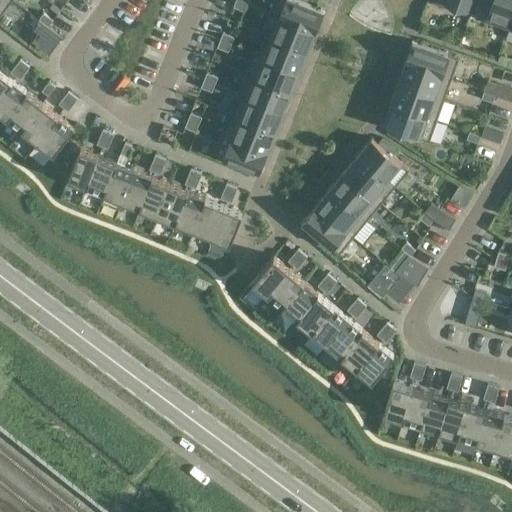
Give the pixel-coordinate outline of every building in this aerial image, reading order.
[(12,0),(0,0),(0,16),(12,0)] [(244,12),(247,4),(236,0),(235,0),(233,7),(244,12)] [(296,0),(275,0),(270,13),(315,32),(324,11),(296,0)] [(466,15),(471,0),(432,0),(432,3),(466,15)] [(507,30),(511,14),(511,0),(480,0),(474,18),(507,30)] [(53,21),(43,13),(39,20),(48,27),(53,21)] [(307,52),(315,32),(270,13),(262,34),(266,36),(266,35),(307,52)] [(39,20),(32,29),(55,46),(62,37),(39,20)] [(223,33),(220,40),(231,45),(234,37),(223,33)] [(266,36),(259,55),(258,55),(299,72),(307,52),(266,35),(266,36)] [(228,52),(231,45),(220,40),(217,48),(228,52)] [(405,63),(451,79),(458,58),(412,42),(405,63)] [(291,92),(299,72),(258,55),(259,55),(254,53),(246,74),(291,92)] [(20,60),(15,66),(25,73),(29,67),(20,60)] [(451,79),(405,63),(397,83),(444,100),(451,79)] [(20,79),(25,73),(15,66),(10,72),(20,79)] [(0,95),(12,80),(0,70),(0,95)] [(207,73),(204,80),(215,85),(218,77),(207,73)] [(246,74),(238,94),(283,112),(291,92),(246,74)] [(27,91),(12,80),(0,95),(0,112),(7,118),(27,91)] [(212,92),(215,85),(204,80),(201,87),(212,92)] [(511,89),(488,80),(484,91),(495,95),(511,101),(511,96),(511,89)] [(55,86),(49,82),(42,91),(48,96),(55,86)] [(444,100),(397,83),(390,103),(436,120),(444,100)] [(7,118),(22,129),(23,130),(43,103),(27,91),(7,118)] [(68,91),(63,98),(73,105),(78,99),(68,91)] [(492,103),(495,95),(484,91),(481,99),(492,103)] [(275,132),(283,112),(238,94),(230,114),(275,132)] [(73,105),(63,98),(59,104),(68,111),(73,105)] [(19,133),(35,145),(58,115),(43,103),(23,130),(22,129),(19,133)] [(436,120),(390,103),(383,125),(429,141),(436,120)] [(191,113),(188,120),(199,125),(202,117),(191,113)] [(230,114),(222,134),(267,152),(275,132),(230,114)] [(58,115),(35,145),(51,157),(74,127),(58,115)] [(199,125),(188,120),(185,128),(196,132),(199,125)] [(484,127),(481,136),(500,143),(503,133),(484,127)] [(103,130),(100,137),(111,142),(114,134),(103,130)] [(469,132),(466,139),(478,143),(480,136),(469,132)] [(267,152),(222,134),(213,155),(259,173),(267,152)] [(108,149),(111,142),(100,137),(97,144),(108,149)] [(357,156),(395,187),(409,170),(371,138),(357,156)] [(132,146),(125,143),(120,154),(128,157),(132,146)] [(66,183),(85,190),(99,155),(81,147),(66,183)] [(117,162),(99,155),(85,190),(104,198),(105,193),(117,162)] [(155,155),(152,162),(163,167),(166,159),(155,155)] [(343,172),(381,204),(395,187),(357,156),(343,172)] [(122,200),(135,169),(117,162),(105,193),(122,200)] [(163,167),(152,162),(149,170),(160,174),(163,167)] [(153,176),(135,169),(122,200),(120,204),(139,212),(153,176)] [(190,169),(188,177),(199,181),(202,174),(190,169)] [(367,220),(381,204),(343,172),(329,189),(367,220)] [(171,184),(153,176),(139,212),(156,219),(171,184)] [(196,188),(199,181),(188,177),(185,184),(196,188)] [(174,226),(188,191),(171,184),(156,219),(174,226)] [(226,184),(223,191),(234,195),(237,188),(226,184)] [(367,220),(329,189),(316,205),(353,237),(367,220)] [(206,198),(188,191),(174,226),(192,233),(206,198)] [(234,195),(223,191),(220,198),(231,203),(234,195)] [(224,205),(206,198),(192,233),(210,241),(224,205)] [(431,203),(424,212),(434,219),(449,228),(455,218),(431,203)] [(243,212),(224,205),(210,241),(228,248),(243,212)] [(353,237),(316,205),(302,223),(339,254),(353,237)] [(434,219),(424,212),(419,218),(429,226),(434,219)] [(417,250),(408,243),(402,249),(412,256),(417,250)] [(298,249),(293,255),(302,263),(307,257),(298,249)] [(498,251),(496,259),(507,263),(510,255),(498,251)] [(417,286),(429,267),(410,256),(408,254),(395,271),(400,275),(417,286)] [(297,269),(302,263),(293,255),(288,261),(297,269)] [(249,285),(265,298),(289,268),(273,256),(249,285)] [(505,270),(507,263),(496,259),(493,267),(505,270)] [(289,268),(265,298),(280,311),(283,307),(282,306),(304,281),(289,268)] [(391,268),(386,274),(395,282),(400,275),(395,271),(391,268)] [(322,280),(331,287),(337,281),(328,274),(322,280)] [(331,287),(322,280),(317,286),(326,293),(331,287)] [(283,307),(297,318),(297,319),(319,293),(304,281),(282,306),(283,307)] [(475,289),(472,297),(484,300),(486,293),(475,289)] [(297,318),(294,322),(309,335),(333,305),(319,293),(297,319),(297,318)] [(484,300),(472,297),(470,305),(482,308),(484,300)] [(352,304),(361,312),(366,306),(357,298),(352,304)] [(361,312),(352,304),(347,310),(356,318),(361,312)] [(309,335),(324,347),(348,318),(333,305),(309,335)] [(363,330),(348,318),(324,347),(339,360),(342,356),(363,330)] [(387,322),(381,329),(391,336),(396,330),(387,322)] [(391,336),(381,329),(376,335),(386,342),(391,336)] [(342,356),(357,368),(378,342),(363,330),(342,356)] [(378,342),(357,368),(372,381),(393,355),(378,342)] [(412,369),(423,373),(426,365),(414,362),(412,369)] [(423,373),(412,369),(410,377),(421,380),(423,373)] [(449,380),(460,384),(462,376),(451,373),(449,380)] [(460,384),(449,380),(446,388),(458,391),(460,384)] [(383,418),(402,424),(413,387),(393,381),(383,418)] [(488,384),(486,391),(497,394),(499,387),(488,384)] [(402,424),(420,429),(431,393),(413,387),(402,424)] [(497,394),(486,391),(483,398),(495,401),(497,394)] [(431,393),(420,429),(439,435),(450,398),(431,393)] [(439,435),(457,440),(468,404),(450,398),(439,435)] [(487,409),(468,404),(457,440),(476,446),(487,409)] [(476,446),(494,451),(505,415),(487,409),(476,446)] [(494,451),(511,456),(511,416),(505,415),(494,451)]
